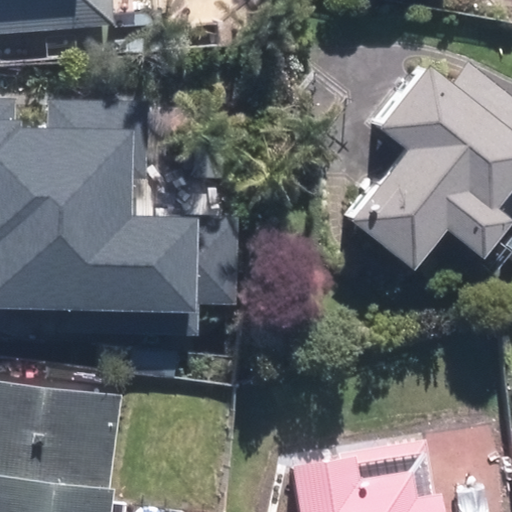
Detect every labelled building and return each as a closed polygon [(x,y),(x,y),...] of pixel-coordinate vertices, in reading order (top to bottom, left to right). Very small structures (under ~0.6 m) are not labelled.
[(0,0),(0,35),(92,28),(89,0),(0,0)] [(511,226),(511,152),(502,165),(411,83),(363,137),(381,153),(320,220),(380,274),(414,235),(454,272),(503,218),(511,226)] [(0,290),(172,295),(174,201),(110,199),(111,181),(48,180),(49,149),(0,148),(0,290)] [(94,511),(90,511),(103,405),(0,392),(0,511),(94,511)] [(406,511),(398,452),(280,468),(285,511),(406,511)]
